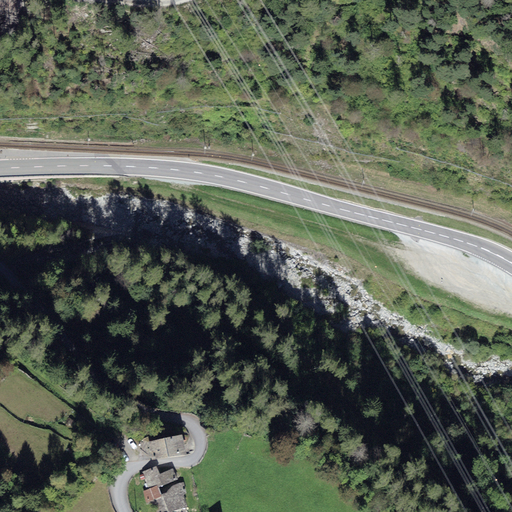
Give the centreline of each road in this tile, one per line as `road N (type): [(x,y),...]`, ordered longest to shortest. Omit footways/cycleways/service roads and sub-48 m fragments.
road 1 (primary): [(511,263),(481,247),(228,178),(108,165),(0,168)]
road 2 (track): [(60,328),(185,415),(206,440),(192,462),(123,473),(117,497),(125,511)]
road 3 (track): [(60,328),(135,357),(176,363),(228,355)]
